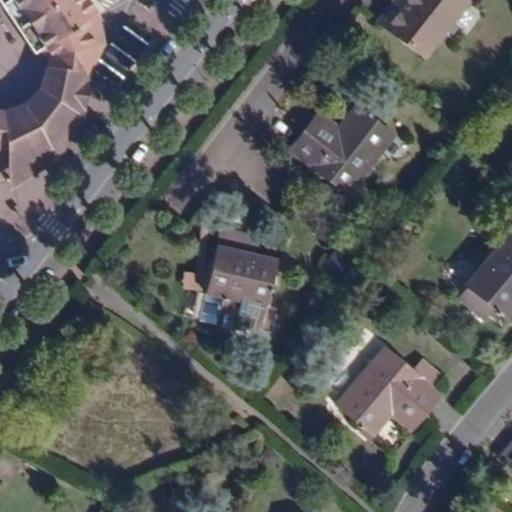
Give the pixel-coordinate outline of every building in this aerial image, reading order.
[(42,50),(9,0),(0,0),(0,4),(34,55),(42,50)] [(93,17),(82,0),(9,0),(42,50),(48,46),(56,59),(91,48),(97,30),(93,17)] [(386,26),(406,0),(394,0),(378,20),(386,26)] [(424,56),(467,3),(463,0),(406,0),(386,26),(424,56)] [(119,24),(93,59),(119,79),(145,43),(119,24)] [(75,115),(81,79),(91,48),(56,59),(46,96),(29,112),(1,122),(0,123),(0,168),(13,174),(51,152),(75,115)] [(346,193),(392,135),(356,107),(339,129),(327,143),(313,132),(296,153),(346,193)] [(339,129),(324,118),(313,132),(327,143),(339,129)] [(263,306),(274,260),(253,255),(242,253),(247,234),(220,228),(206,292),(221,296),(220,303),(218,303),(215,304),(213,305),(211,315),(212,316),(213,318),(216,319),(215,323),(256,333),(257,330),(270,333),(276,309),(263,306)] [(511,230),(511,231),(467,284),(509,320),(511,316),(511,230)] [(253,255),(257,236),(247,234),(242,253),(253,255)] [(411,371),(385,349),(337,405),(373,435),(392,414),(403,400),(421,415),(439,395),(432,389),(443,377),(422,359),(411,371)] [(421,415),(403,400),(392,414),(409,429),(421,415)]
